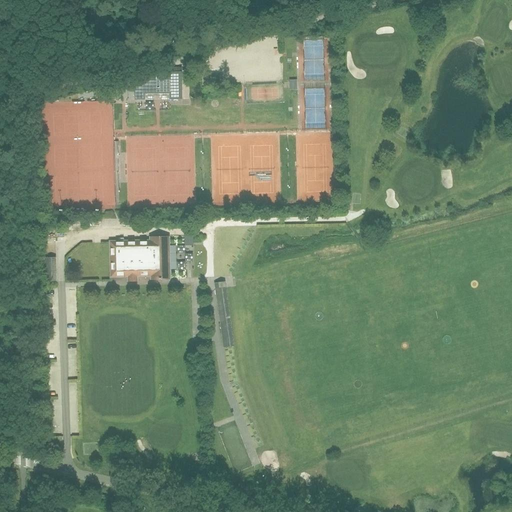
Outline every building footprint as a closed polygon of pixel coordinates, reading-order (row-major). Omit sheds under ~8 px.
[(183,99),(182,72),(135,73),(135,100),(146,100),(146,94),(169,93),(169,99),(183,99)] [(101,101),(121,100),(120,90),(100,91),(101,101)] [(169,279),(168,237),(151,237),(151,241),(111,242),(111,276),(128,276),(128,279),(136,279),(136,276),(152,275),(152,279),(169,279)] [(56,281),(56,257),(44,257),(45,281),(56,281)] [(214,283),(223,348),(235,346),(225,281),(214,283)]
